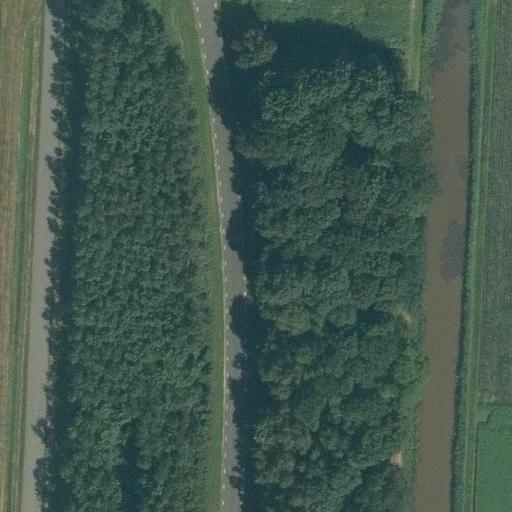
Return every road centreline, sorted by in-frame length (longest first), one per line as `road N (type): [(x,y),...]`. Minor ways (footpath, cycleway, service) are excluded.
road 1 (tertiary): [(229,511),(232,236),(205,0)]
road 2 (unclassified): [(55,0),(30,511)]
